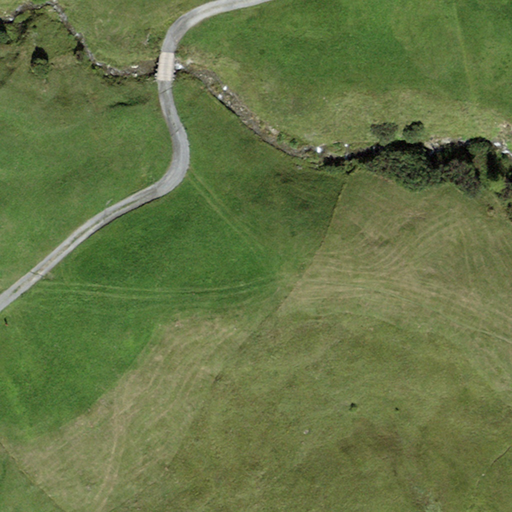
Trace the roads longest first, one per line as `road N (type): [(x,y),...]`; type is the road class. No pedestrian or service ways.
road 1 (track): [(511,332),(380,283),(334,282),(225,308),(159,308),(34,273)]
road 2 (track): [(0,302),(108,211),(176,174),(180,150),(166,56),(185,15),(234,0)]
